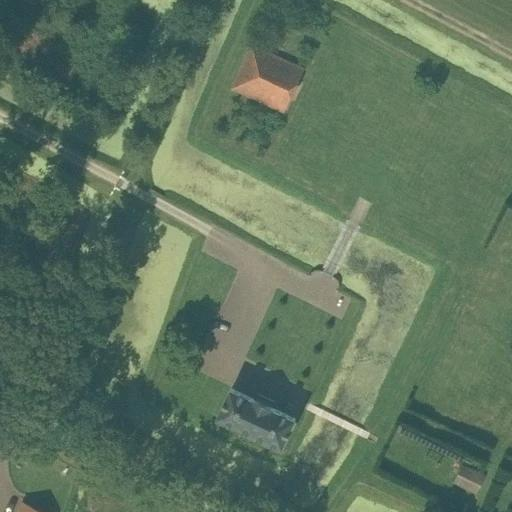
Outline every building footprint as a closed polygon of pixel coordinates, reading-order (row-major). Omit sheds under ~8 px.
[(304,68),(253,45),(233,88),(285,111),(304,68)] [(296,418),(232,388),(218,417),(282,448),(296,418)] [(485,474),(462,463),(454,481),(477,493),(485,474)] [(509,511),(511,508),(511,470),(499,466),(480,511),(509,511)] [(45,511),(23,502),(18,511),(45,511)]
